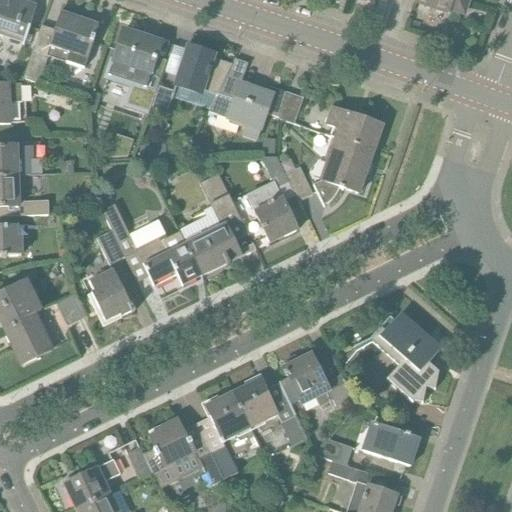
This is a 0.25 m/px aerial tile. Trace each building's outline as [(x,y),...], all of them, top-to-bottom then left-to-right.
[(0,0),(0,37),(24,46),(30,29),(29,29),(36,8),(9,0),(0,0)] [(450,15),(451,12),(449,0),(414,0),(414,3),(450,15)] [(449,0),(451,12),(463,16),(468,2),(471,3),(471,0),(449,0)] [(66,65),(84,71),(99,28),(60,15),(54,34),(42,29),(34,53),(33,53),(24,81),(39,86),(48,59),(66,65)] [(151,109),(158,88),(165,67),(155,64),(161,45),(123,33),(107,81),(127,87),(120,107),(149,116),(151,109)] [(204,93),(217,97),(231,67),(187,51),(174,88),(202,98),(204,93)] [(268,117),(278,120),(287,95),(274,91),(272,98),(239,87),(246,67),(234,63),(231,67),(217,97),(209,114),(226,120),(225,123),(245,129),(242,138),(257,143),(260,134),(261,135),(268,117)] [(0,127),(12,127),(11,105),(21,105),(21,86),(0,87),(0,127)] [(158,88),(151,109),(168,115),(175,94),(158,88)] [(287,95),(278,120),(278,121),(294,127),(303,101),(287,95)] [(334,140),(371,154),(381,127),(334,111),(328,129),(336,132),(334,140)] [(313,187),(324,209),(327,207),(331,204),(335,200),(337,196),(340,189),(357,196),(371,154),(334,140),(319,182),(320,183),(319,184),(319,185),(318,185),(318,186),(317,186),(316,186),(316,187),(315,187),(314,187),(313,187)] [(0,180),(19,179),(18,149),(0,150),(0,180)] [(275,189),(276,191),(278,190),(289,185),(285,177),(276,159),(261,160),(275,189)] [(285,177),(289,185),(298,204),(313,197),(299,170),(285,177)] [(186,245),(202,279),(228,267),(225,261),(238,255),(233,245),(247,238),(217,176),(199,185),(220,229),(186,245)] [(0,209),(21,209),(19,179),(0,180),(0,209)] [(298,232),(278,190),(276,191),(275,189),(257,198),(262,209),(253,214),(269,246),(298,232)] [(103,210),(112,209),(110,192),(101,193),(103,210)] [(23,219),(48,218),(48,203),(23,204),(23,219)] [(125,259),(136,254),(138,253),(137,251),(115,207),(112,209),(102,214),(111,234),(125,259)] [(0,258),(23,258),(23,240),(18,240),(18,228),(0,228),(0,258)] [(111,234),(97,241),(110,267),(125,259),(111,234)] [(165,238),(137,251),(138,253),(136,254),(153,290),(176,279),(181,290),(202,279),(186,245),(180,234),(166,241),(165,238)] [(94,294),(91,295),(105,324),(120,317),(121,319),(131,314),(135,313),(132,306),(130,307),(113,271),(89,283),(94,294)] [(0,323),(4,331),(35,317),(43,313),(34,294),(36,293),(29,277),(18,283),(20,287),(0,296),(0,323)] [(67,328),(86,319),(75,297),(55,306),(67,328)] [(35,317),(4,331),(22,368),(53,352),(35,317)] [(438,375),(429,366),(439,355),(398,319),(394,323),(390,319),(370,342),(399,368),(386,383),(412,406),(414,404),(422,406),(426,390),(435,392),(438,375)] [(336,409),(352,401),(341,379),(325,387),(311,357),(283,371),(301,409),(329,396),(336,409)] [(250,431),(278,418),(265,392),(262,393),(257,383),(232,395),(250,431)] [(260,450),(250,431),(232,395),(208,407),(213,417),(210,419),(225,449),(212,456),(225,482),(237,476),(232,463),(260,450)] [(292,449),(307,442),(295,418),(280,425),(292,449)] [(172,484),(165,471),(197,456),(190,441),(187,442),(177,422),(162,429),(164,432),(149,439),(155,450),(143,456),(152,475),(160,490),(172,484)] [(353,450),(361,453),(407,468),(416,439),(370,424),(362,422),(353,450)] [(332,464),(347,468),(353,450),(328,441),(314,458),(332,464)] [(127,456),(140,481),(152,475),(143,456),(140,450),(127,456)] [(211,489),(225,482),(212,456),(198,462),(211,489)] [(76,511),(111,495),(105,484),(120,477),(113,463),(64,486),(76,511)] [(356,486),(357,484),(362,486),(366,474),(347,468),(332,464),(328,476),(356,486)] [(391,511),(397,497),(362,486),(357,484),(356,486),(347,511),(391,511)] [(119,511),(111,495),(76,511),(119,511)]
